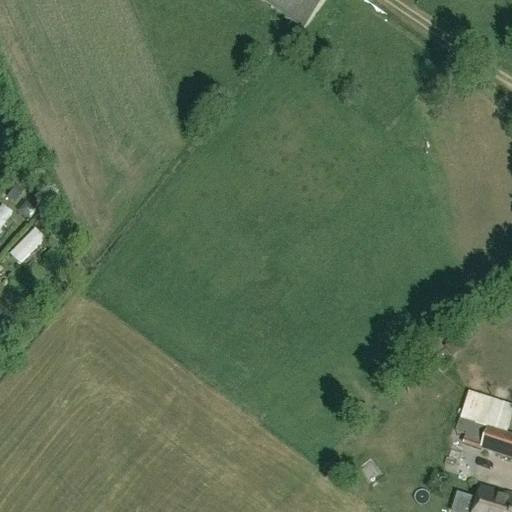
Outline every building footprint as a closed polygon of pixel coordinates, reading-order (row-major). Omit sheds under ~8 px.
[(260,0),(304,31),(326,0),(260,0)] [(4,203),(0,207),(0,231),(16,214),(4,203)] [(34,225),(11,252),(25,263),(48,236),(34,225)] [(0,321),(0,345),(10,327),(0,321)] [(459,421),(455,434),(465,437),(463,445),(481,451),(511,460),(511,437),(506,435),(461,421),(459,421)] [(511,511),(511,498),(481,489),(474,511),(511,511)]
